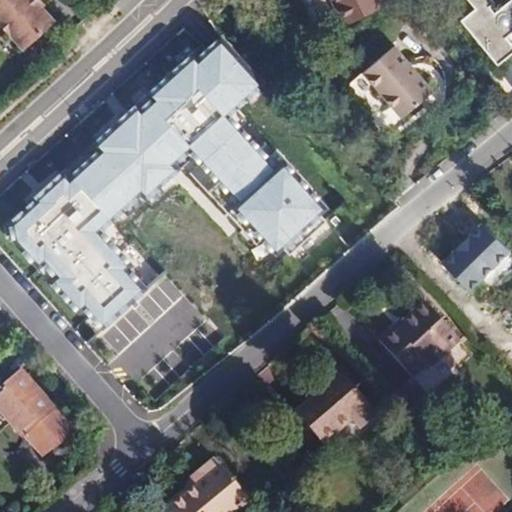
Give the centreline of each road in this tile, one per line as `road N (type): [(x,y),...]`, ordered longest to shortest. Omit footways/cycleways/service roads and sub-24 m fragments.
road 1 (unclassified): [(141,442),(511,133)]
road 2 (tertiary): [(0,171),(181,0)]
road 3 (residential): [(0,281),(141,442)]
road 4 (tertiary): [(152,0),(0,142)]
